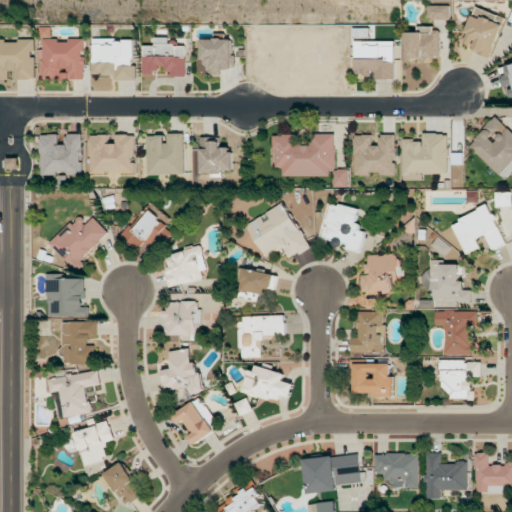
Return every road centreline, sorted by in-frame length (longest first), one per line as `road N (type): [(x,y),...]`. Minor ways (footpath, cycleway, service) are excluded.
road 1 (residential): [(0,106),(421,107),(468,93)]
road 2 (residential): [(511,425),(293,430),(243,450),(170,511)]
road 3 (tertiary): [(11,511),(9,231)]
road 4 (residential): [(193,487),(141,409),(129,357),(130,290)]
road 5 (residential): [(323,425),(322,289)]
